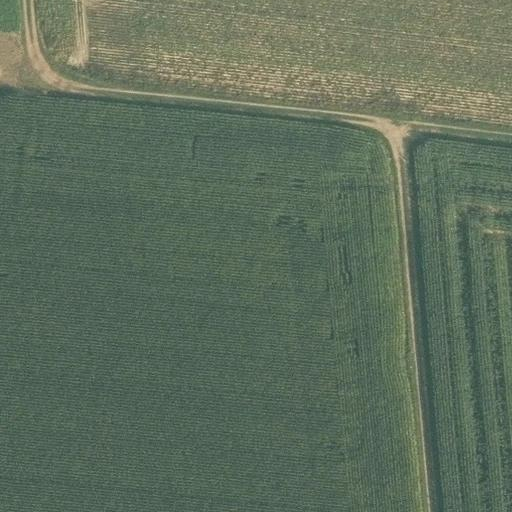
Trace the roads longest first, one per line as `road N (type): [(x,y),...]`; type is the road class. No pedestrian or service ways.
road 1 (track): [(30,0),(37,85),(511,140)]
road 2 (track): [(397,126),(432,511)]
